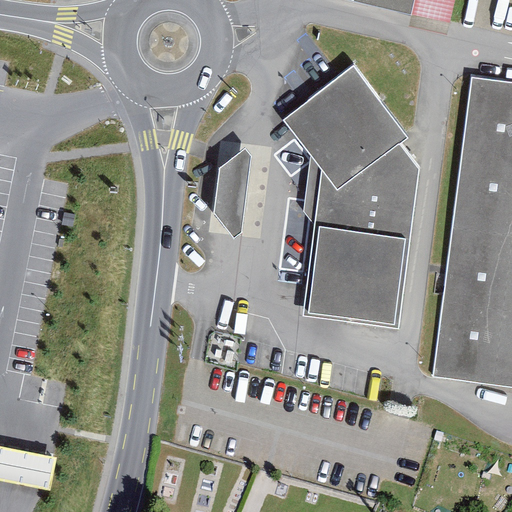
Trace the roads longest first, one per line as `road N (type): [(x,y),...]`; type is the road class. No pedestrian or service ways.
road 1 (primary): [(160,224),(120,511)]
road 2 (primary): [(160,224),(192,85)]
road 3 (primary): [(144,85),(160,224)]
road 4 (tertiary): [(142,6),(3,14)]
road 5 (tertiary): [(3,14),(126,66)]
